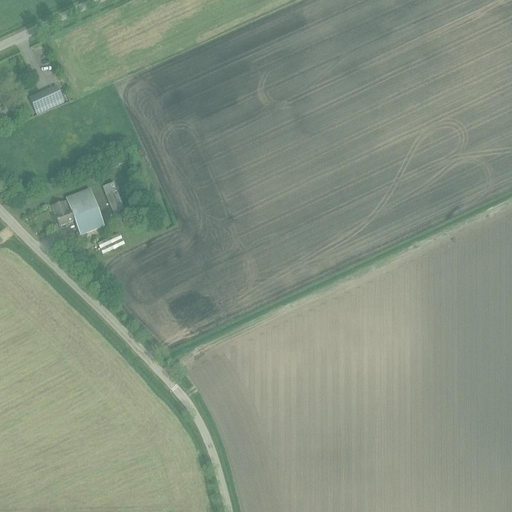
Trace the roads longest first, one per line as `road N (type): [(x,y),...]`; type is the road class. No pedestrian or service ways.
road 1 (unclassified): [(228,511),(207,441),(180,394),(0,212)]
road 2 (unclassified): [(0,50),(113,0)]
